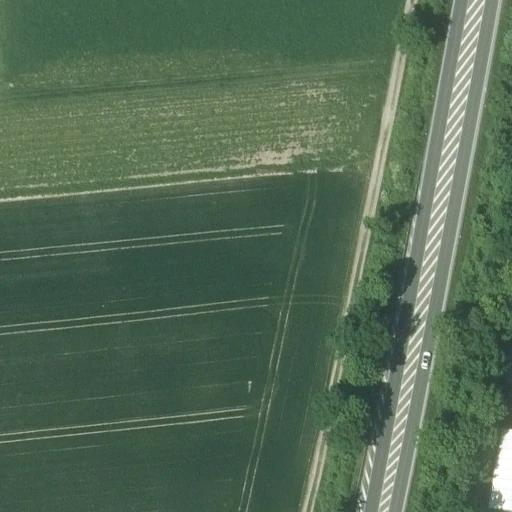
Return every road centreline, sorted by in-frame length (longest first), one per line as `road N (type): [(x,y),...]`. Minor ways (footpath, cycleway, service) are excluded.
road 1 (track): [(409,0),(301,511)]
road 2 (trunk): [(478,0),(376,511)]
